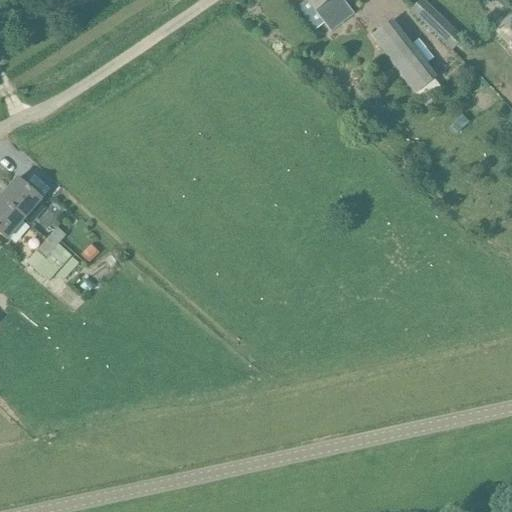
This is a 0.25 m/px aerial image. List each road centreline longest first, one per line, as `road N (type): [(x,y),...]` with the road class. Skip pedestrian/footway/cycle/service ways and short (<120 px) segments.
road 1 (unclassified): [(511,408),(33,511)]
road 2 (unclassified): [(0,126),(213,0)]
